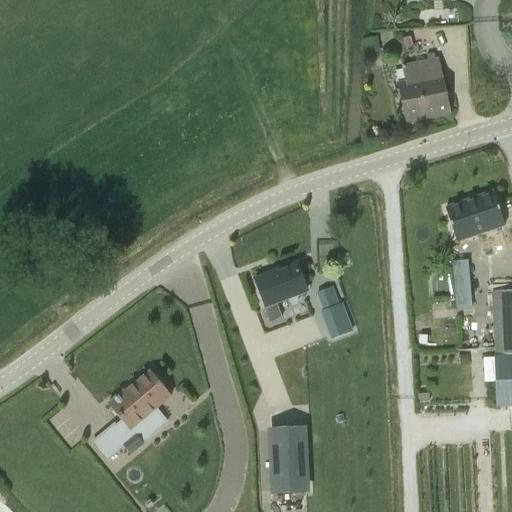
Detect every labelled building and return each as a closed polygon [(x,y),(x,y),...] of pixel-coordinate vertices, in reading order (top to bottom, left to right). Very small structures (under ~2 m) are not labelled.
[(365,40),(367,50),(380,48),(378,38),(365,40)] [(405,49),(413,47),(411,39),(403,41),(405,49)] [(403,67),(407,84),(399,86),(407,123),(450,113),(438,59),(403,67)] [(446,212),(458,248),(507,231),(495,195),(446,212)] [(464,259),(449,260),(451,308),(466,308),(464,259)] [(296,265),(256,280),(270,322),(285,316),(279,302),(306,292),(296,265)] [(331,289),(317,294),(326,320),(328,319),(334,337),(350,331),(343,310),(339,311),(331,289)] [(495,356),(496,356),(498,408),(511,406),(511,291),(492,292),(495,356)] [(469,363),(469,355),(459,356),(460,363),(469,363)] [(118,431),(115,427),(92,446),(105,462),(124,446),(131,455),(144,444),(137,436),(136,436),(131,430),(171,397),(160,382),(161,381),(154,372),(152,374),(151,372),(126,392),(125,391),(108,405),(125,425),(118,431)] [(267,428),(270,496),(309,494),(306,427),(267,428)]
